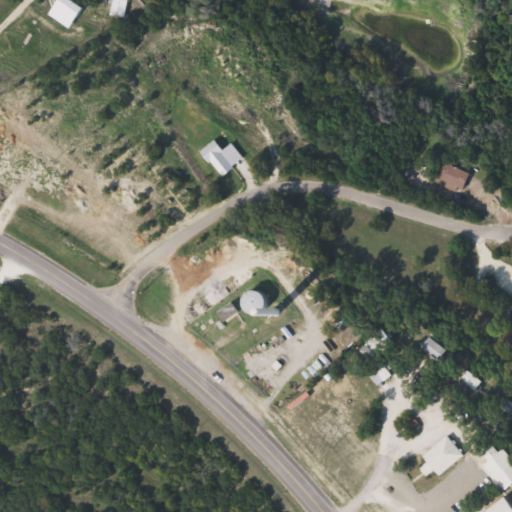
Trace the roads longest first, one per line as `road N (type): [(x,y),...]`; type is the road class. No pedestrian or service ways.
road 1 (residential): [(109,309),(209,218),(299,180),(479,235),(511,237)]
road 2 (secondary): [(323,511),(248,427),(183,370),(87,293),(0,241)]
